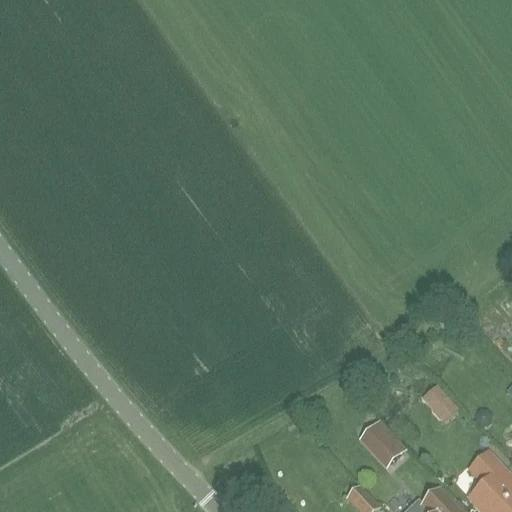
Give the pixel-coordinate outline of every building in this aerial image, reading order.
[(441,429),(457,416),(436,393),(421,406),(441,429)] [(366,439),(391,467),(406,453),(380,425),(366,439)] [(511,511),(511,481),(489,457),(471,474),(487,490),(472,503),(480,511),(511,511)] [(379,511),(360,492),(349,503),(357,511),(379,511)] [(458,511),(441,494),(423,510),(420,507),(414,511),(458,511)]
